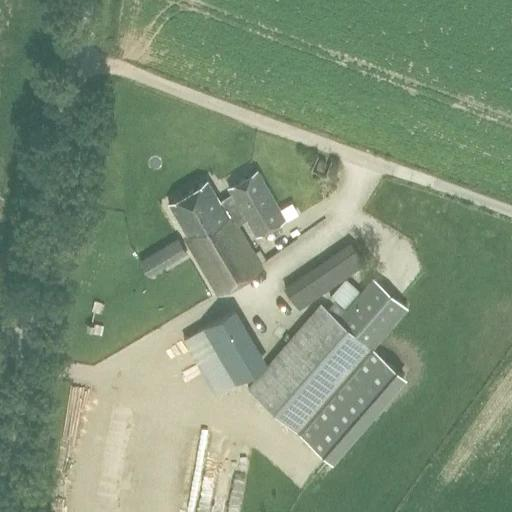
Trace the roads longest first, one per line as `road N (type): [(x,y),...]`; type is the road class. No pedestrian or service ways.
road 1 (tertiary): [(6,511),(92,0)]
road 2 (track): [(511,214),(82,53)]
